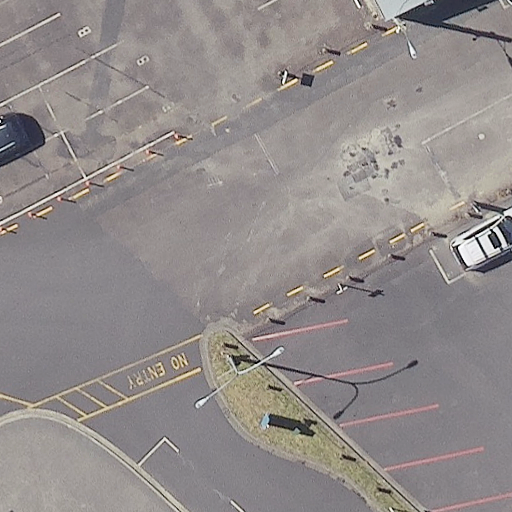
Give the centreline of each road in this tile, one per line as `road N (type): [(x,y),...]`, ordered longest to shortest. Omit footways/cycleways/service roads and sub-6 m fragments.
road 1 (unclassified): [(261,511),(175,425),(157,387),(154,348),(175,275),(247,217)]
road 2 (tertiary): [(247,217),(511,79)]
road 3 (unknown): [(159,311),(0,287)]
